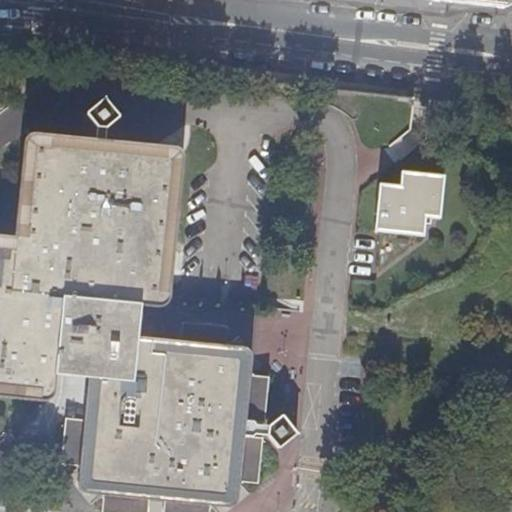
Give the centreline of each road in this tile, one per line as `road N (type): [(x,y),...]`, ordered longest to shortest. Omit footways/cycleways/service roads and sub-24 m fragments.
road 1 (secondary): [(0,9),(264,29)]
road 2 (secondary): [(511,58),(264,29)]
road 3 (secondary): [(264,29),(142,0)]
